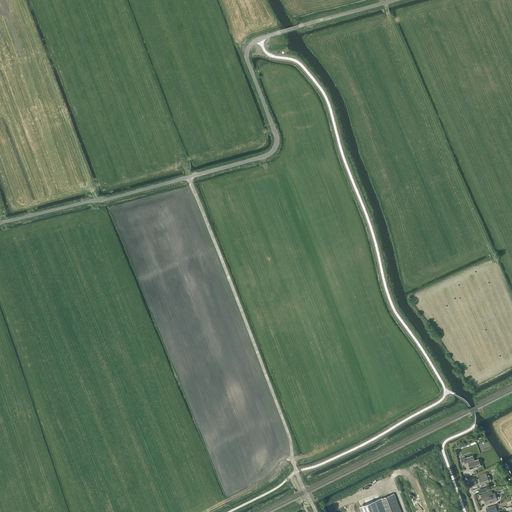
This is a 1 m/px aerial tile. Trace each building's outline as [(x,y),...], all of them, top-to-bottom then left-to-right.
[(462,463),(467,461),(470,469),(477,466),(477,467),(478,466),(480,465),(478,459),(474,461),(474,459),(473,455),(465,458),(464,456),(460,458),(462,463)] [(479,478),(481,484),(488,481),(490,480),(488,475),(486,476),(485,473),(478,475),(479,478)] [(484,499),(486,503),(489,502),(490,502),(491,502),(490,501),(497,499),(495,493),(492,494),(491,491),(480,495),(482,500),(484,499)] [(379,499),(360,506),(362,511),(400,511),(394,493),(379,499)] [(326,504),(329,511),(354,503),(352,496),(326,504)]
